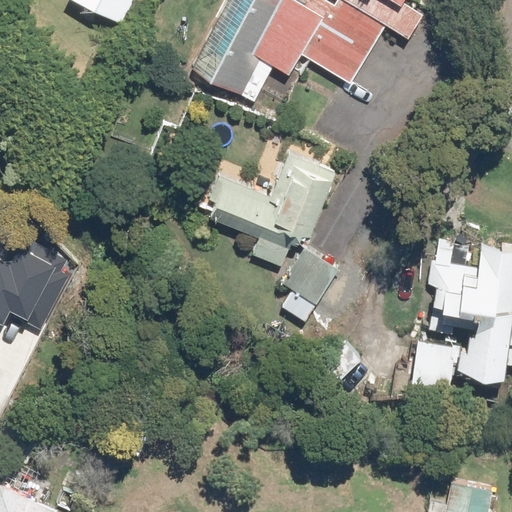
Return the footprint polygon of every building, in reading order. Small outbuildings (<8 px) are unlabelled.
[(89,0),(117,14),(124,0),(89,0)] [(234,0),(226,15),(232,18),(224,33),(229,36),(209,72),(256,97),(275,61),(284,67),(294,49),(350,78),(390,0),(234,0)] [(291,149),(271,193),(222,176),(209,213),(288,240),(293,224),(305,229),(333,168),(291,149)] [(0,308),(4,310),(13,293),(45,310),(73,257),(21,229),(15,240),(4,234),(0,241),(0,308)] [(417,326),(411,371),(497,383),(505,326),(511,326),(511,246),(487,243),(485,260),(430,253),(427,274),(436,275),(429,324),(465,329),(465,332),(417,326)] [(314,300),(333,266),(302,249),(283,282),(314,300)] [(0,511),(57,511),(59,510),(0,483),(0,511)] [(444,511),(484,511),(487,491),(448,486),(444,511)]
